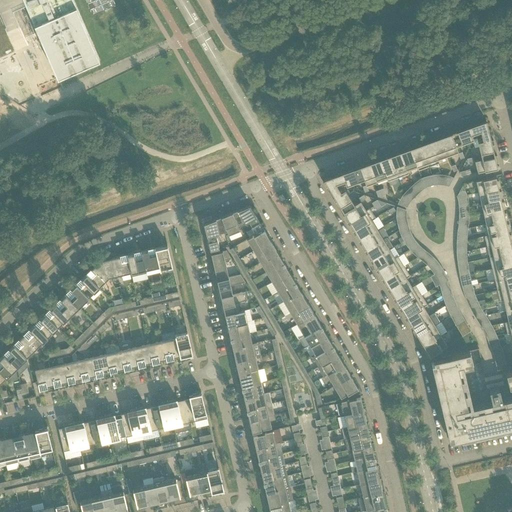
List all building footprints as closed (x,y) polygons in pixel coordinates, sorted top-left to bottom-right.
[(0,0),(0,57),(20,49),(28,45),(13,11),(18,9),(26,5),(41,41),(57,78),(99,60),(73,0),(0,0)] [(86,0),(92,13),(115,4),(113,0),(86,0)] [(486,120),(468,126),(473,139),(476,137),(477,141),(490,138),(486,120)] [(451,133),(455,145),(458,144),(473,139),(468,126),(466,127),(461,129),(454,131),(451,133)] [(441,136),(440,136),(447,155),(457,152),(455,145),(451,133),(450,131),(445,132),(446,134),(444,135),(442,136),(441,136)] [(436,138),(430,140),(437,159),(447,155),(440,136),(440,134),(435,136),(436,138)] [(420,144),(426,159),(427,163),(428,167),(438,163),(437,159),(430,140),(429,138),(425,140),(426,142),(424,143),(422,143),(420,144)] [(490,138),(477,141),(481,156),(482,159),(494,156),(493,150),(492,145),(491,141),(490,138)] [(410,147),(410,148),(417,166),(418,170),(428,167),(427,163),(426,159),(420,144),(419,142),(415,143),(416,146),(414,146),(412,147),(410,147)] [(400,151),(407,170),(408,169),(417,166),(410,148),(409,145),(405,147),(405,149),(404,150),(402,151),(400,151)] [(390,155),(398,178),(408,174),(407,170),(400,151),(399,149),(394,151),(395,153),(393,154),(391,154),(390,155)] [(380,159),(386,178),(388,181),(398,178),(390,155),(389,153),(384,154),(385,157),(383,157),(381,158),(380,159)] [(370,162),(369,162),(376,181),(383,179),(386,178),(380,159),(379,156),(374,158),(375,160),(373,161),(371,162),(370,162)] [(482,159),(475,161),(477,172),(497,167),(496,163),(495,161),(498,160),(497,156),(494,156),(482,159)] [(365,164),(359,166),(366,185),(376,181),(369,162),(369,160),(364,162),(365,164)] [(359,166),(342,173),(346,185),(360,180),(363,178),(364,178),(359,166)] [(342,173),(323,179),(324,181),(328,187),(333,195),(344,188),(343,186),(346,185),(342,173)] [(440,187),(446,185),(443,175),(437,178),(440,187)] [(429,188),(435,186),(431,176),(426,178),(429,188)] [(495,176),(476,180),(478,192),(498,187),(500,187),(499,183),(497,184),(496,181),(495,176)] [(419,192),(425,189),(422,180),(416,182),(419,192)] [(410,199),(416,197),(413,187),(407,190),(410,199)] [(498,187),(478,192),(481,203),(500,198),(503,197),(502,194),(499,194),(499,191),(498,189),(498,188),(498,187)] [(344,188),(333,195),(335,198),(337,202),(343,211),(354,204),(344,188)] [(468,201),(467,195),(457,197),(458,204),(468,201)] [(500,198),(481,203),(483,213),(503,209),(505,208),(504,205),(502,205),(501,202),(501,200),(500,198)] [(354,204),(343,211),(346,217),(344,218),(346,221),(346,222),(348,221),(366,210),(361,203),(360,201),(358,202),(354,205),(354,204)] [(249,205),(236,210),(237,212),(244,223),(248,220),(256,233),(264,229),(249,205)] [(470,212),(468,206),(458,208),(460,214),(470,212)] [(366,210),(348,221),(352,226),(350,227),(352,231),(354,230),(371,220),(375,218),(374,217),(369,208),(366,210)] [(503,209),(483,213),(486,224),(505,220),(508,219),(507,215),(504,216),(504,213),(503,210),(503,209)] [(221,216),(217,218),(217,220),(220,232),(227,231),(228,234),(239,230),(238,226),(244,223),(237,212),(236,210),(232,212),(221,216)] [(407,220),(404,214),(395,220),(399,225),(407,220)] [(217,218),(203,223),(210,251),(219,249),(215,233),(220,232),(217,220),(217,218)] [(469,224),(467,218),(458,220),(459,226),(469,224)] [(371,220),(354,230),(358,237),(356,238),(358,241),(360,240),(377,229),(371,220)] [(505,220),(486,224),(487,232),(488,235),(508,231),(510,230),(509,227),(507,227),(506,224),(506,221),(505,220)] [(410,232),(406,226),(398,231),(401,237),(410,232)] [(246,239),(253,250),(270,240),(264,229),(256,233),(246,239)] [(377,229),(360,240),(361,242),(362,244),(364,247),(362,248),(363,250),(364,251),(366,250),(383,239),(382,238),(377,229)] [(468,236),(466,229),(457,232),(458,238),(468,236)] [(488,235),(485,236),(487,247),(510,241),(511,240),(511,237),(509,238),(509,235),(508,233),(508,231),(488,235)] [(414,242),(411,236),(402,242),(406,247),(414,242)] [(383,239),(366,250),(367,252),(368,254),(370,256),(368,258),(369,259),(370,260),(372,259),(389,249),(392,247),(386,237),(383,239)] [(253,250),(260,262),(277,252),(270,240),(253,250)] [(467,247),(466,241),(456,243),(457,249),(467,247)] [(510,241),(487,247),(489,257),(511,251),(511,248),(511,245),(511,243),(510,242),(510,241)] [(421,250),(418,245),(410,250),(413,255),(421,250)] [(163,247),(155,248),(160,270),(161,275),(173,272),(172,267),(168,248),(167,246),(163,247)] [(155,248),(141,252),(146,273),(145,269),(159,266),(160,270),(155,248)] [(389,249),(372,259),(372,260),(373,261),(374,263),(375,265),(373,266),(375,269),(375,270),(377,269),(395,258),(394,258),(389,249)] [(210,254),(216,279),(228,277),(224,260),(231,258),(226,250),(210,254)] [(511,251),(489,257),(492,268),(511,263),(511,251)] [(141,252),(127,255),(132,276),(146,273),(141,252)] [(260,262),(266,272),(283,261),(277,252),(260,262)] [(431,258),(427,252),(419,257),(422,263),(431,258)] [(467,258),(466,252),(456,254),(457,260),(467,258)] [(127,255),(113,258),(117,276),(131,272),(131,276),(132,276),(127,255)] [(395,258),(377,269),(378,269),(378,270),(379,272),(380,274),(378,275),(380,278),(381,279),(383,278),(403,266),(403,265),(398,256),(395,258)] [(113,258),(100,261),(109,277),(117,276),(113,258)] [(439,266),(436,260),(427,266),(430,271),(439,266)] [(100,261),(86,274),(99,287),(109,277),(100,261)] [(266,272),(272,281),(289,271),(283,261),(266,272)] [(241,262),(238,264),(243,272),(246,270),(241,262)] [(468,269),(467,263),(457,265),(458,271),(468,269)] [(511,263),(492,268),(494,279),(511,275),(511,263)] [(403,266),(383,278),(384,280),(385,282),(387,285),(385,286),(386,288),(387,289),(389,288),(406,277),(409,275),(409,274),(403,266)] [(445,275),(442,270),(436,274),(439,279),(445,275)] [(272,281),(277,291),(295,281),(289,271),(272,281)] [(86,274),(76,285),(88,297),(99,287),(86,274)] [(216,279),(221,297),(232,294),(230,286),(245,282),(240,274),(228,277),(216,279)] [(470,280),(469,274),(459,276),(460,283),(470,280)] [(432,278),(437,286),(446,280),(444,277),(439,280),(436,275),(432,278)] [(511,275),(494,279),(497,290),(511,286),(511,275)] [(406,277),(389,288),(390,289),(391,292),(393,294),(391,296),(392,297),(393,299),(395,297),(412,287),(411,286),(407,279),(406,278),(406,277)] [(450,286),(447,280),(438,285),(441,291),(450,286)] [(278,292),(272,295),(278,304),(283,301),(300,291),(295,281),(277,291),(278,292)] [(76,285),(66,295),(78,307),(88,297),(76,285)] [(412,287),(395,297),(395,298),(396,299),(397,301),(399,304),(397,305),(398,307),(398,308),(400,307),(421,295),(420,294),(415,285),(412,287)] [(473,291),(471,285),(461,287),(463,293),(473,291)] [(511,286),(497,290),(499,300),(503,300),(511,297),(511,286)] [(232,294),(221,297),(225,314),(236,312),(240,311),(238,302),(247,300),(245,291),(232,294)] [(283,301),(290,312),(307,302),(300,291),(283,301)] [(453,296),(450,291),(441,296),(444,301),(453,296)] [(158,292),(151,294),(152,297),(151,298),(153,302),(160,301),(159,297),(159,296),(158,292)] [(66,295),(55,305),(68,318),(78,307),(66,295)] [(421,295),(400,307),(401,308),(403,311),(404,312),(402,314),(404,317),(404,318),(406,316),(423,306),(427,304),(421,295)] [(476,301),(475,295),(465,298),(466,304),(476,301)] [(511,297),(503,300),(506,311),(511,309),(511,297)] [(457,307),(453,301),(445,307),(448,312),(457,307)] [(290,312),(297,324),(314,313),(307,302),(290,312)] [(55,305),(45,315),(57,328),(68,318),(55,305)] [(423,306),(406,316),(409,322),(407,323),(409,326),(409,327),(412,326),(429,315),(428,315),(423,306)] [(481,312),(480,306),(470,308),(471,314),(481,312)] [(108,308),(102,314),(105,317),(111,312),(112,312),(108,308)] [(236,312),(225,314),(227,326),(247,321),(252,320),(249,309),(244,310),(240,311),(236,312)] [(268,314),(273,323),(276,321),(271,312),(268,314)] [(462,317),(458,312),(450,317),(453,322),(462,317)] [(314,313),(297,324),(303,335),(321,325),(314,313)] [(429,315),(412,326),(416,332),(414,334),(415,336),(416,337),(418,336),(439,322),(434,313),(429,315)] [(105,317),(102,314),(97,319),(100,323),(105,317)] [(45,315),(35,325),(47,338),(57,328),(45,315)] [(486,322),(485,316),(475,318),(477,324),(486,322)] [(227,326),(230,337),(249,332),(247,321),(227,326)] [(439,322),(418,336),(422,342),(420,343),(421,346),(423,345),(441,335),(446,332),(440,322),(439,322)] [(467,327),(464,322),(456,327),(459,332),(467,327)] [(278,324),(275,326),(280,334),(283,332),(278,324)] [(35,325),(24,335),(37,348),(47,338),(35,325)] [(98,330),(101,334),(107,328),(103,325),(98,330)] [(303,335),(298,338),(304,348),(309,345),(326,335),(321,325),(303,335)] [(89,326),(82,333),(86,336),(93,330),(89,326)] [(493,332),(492,326),(482,328),(484,334),(493,332)] [(187,332),(175,335),(180,356),(192,354),(187,332)] [(230,337),(232,348),(252,343),(249,332),(230,337)] [(86,336),(82,333),(76,339),(79,343),(86,336)] [(24,335),(14,345),(27,358),(37,348),(24,335)] [(175,338),(162,341),(166,359),(179,356),(180,357),(180,356),(175,335),(175,338)] [(281,337),(286,346),(290,344),(285,335),(281,337)] [(309,345),(315,355),(332,344),(326,335),(309,345)] [(441,335),(423,345),(427,352),(425,353),(427,356),(427,357),(430,355),(447,345),(441,335)] [(91,336),(85,342),(89,345),(89,346),(95,340),(91,336)] [(498,342),(496,336),(487,338),(488,344),(498,342)] [(162,341),(148,344),(152,362),(166,359),(162,341)] [(89,345),(85,342),(80,347),(84,351),(89,346),(89,345)] [(232,348),(235,361),(255,356),(252,343),(232,348)] [(148,344),(134,348),(138,365),(152,362),(148,344)] [(315,355),(312,357),(317,366),(321,364),(338,354),(332,344),(315,355)] [(14,345),(4,355),(16,368),(27,358),(14,345)] [(502,352),(500,346),(491,349),(492,355),(502,352)] [(134,348),(120,351),(124,368),(138,365),(134,348)] [(467,407),(457,364),(462,363),(462,367),(472,364),(469,350),(432,359),(433,361),(431,362),(449,441),(460,438),(461,439),(511,427),(511,370),(505,372),(508,385),(511,384),(511,401),(504,403),(502,398),(501,399),(498,387),(488,389),(491,401),(490,401),(491,406),(455,415),(454,410),(467,407)] [(120,351),(106,354),(110,372),(124,368),(120,351)] [(73,362),(63,364),(68,381),(82,378),(77,361),(76,355),(74,353),(71,356),(73,362)] [(106,354),(92,357),(96,375),(110,372),(106,354)] [(321,364),(317,366),(323,376),(327,374),(344,364),(338,354),(321,364)] [(4,355),(0,358),(0,371),(6,378),(16,368),(4,355)] [(235,361),(238,374),(258,369),(255,356),(235,361)] [(92,357),(77,361),(82,378),(96,375),(92,357)] [(505,364),(504,357),(494,360),(495,366),(505,364)] [(58,365),(49,367),(53,385),(68,381),(63,364),(62,358),(57,359),(58,365)] [(53,385),(49,367),(45,368),(44,362),(37,364),(38,370),(35,370),(38,382),(33,383),(34,389),(39,388),(47,386),(53,385)] [(327,374),(333,386),(351,375),(344,364),(327,374)] [(238,374),(241,386),(261,382),(258,369),(238,374)] [(351,375),(333,386),(340,398),(347,394),(348,396),(358,394),(357,393),(355,389),(358,387),(351,375)] [(241,386),(244,398),(263,393),(261,382),(241,386)] [(310,385),(314,392),(318,390),(313,383),(310,385)] [(189,398),(183,400),(188,423),(207,418),(201,392),(189,395),(189,398)] [(263,393),(244,398),(246,409),(266,404),(271,403),(268,392),(263,393)] [(341,402),(336,403),(338,415),(343,414),(363,409),(360,396),(340,401),(341,402)] [(173,426),(172,424),(167,400),(167,402),(158,404),(158,406),(152,407),(157,430),(173,426)] [(167,400),(172,424),(173,426),(188,423),(183,400),(174,402),(173,400),(167,401),(167,400)] [(266,404),(246,409),(249,420),(268,415),(272,415),(273,414),(271,403),(266,404)] [(130,412),(121,414),(126,437),(142,433),(136,407),(135,407),(136,409),(130,410),(130,412)] [(136,407),(142,433),(157,430),(152,407),(143,409),(142,407),(136,409),(136,407)] [(343,414),(346,426),(366,422),(363,409),(343,414)] [(105,414),(105,415),(111,441),(126,437),(121,414),(111,416),(111,414),(105,416),(105,414)] [(99,419),(90,421),(95,444),(111,441),(105,415),(104,415),(105,416),(99,417),(99,419)] [(268,415),(249,420),(252,432),(271,427),(268,415)] [(74,422),(73,422),(79,448),(95,444),(90,421),(80,424),(80,422),(74,423),(74,422)] [(65,427),(58,429),(63,451),(65,459),(81,455),(79,448),(74,424),(73,422),(73,423),(68,424),(67,425),(68,426),(65,427)] [(346,426),(341,428),(344,439),(349,438),(369,433),(366,422),(346,426)] [(42,429),(35,430),(36,434),(39,450),(40,452),(52,449),(47,430),(47,428),(46,428),(43,429),(42,429)] [(252,434),(255,448),(275,443),(272,430),(252,434)] [(349,438),(344,439),(347,450),(352,449),(371,444),(369,433),(349,438)] [(19,438),(12,440),(16,457),(18,462),(29,459),(28,454),(23,434),(23,435),(18,436),(19,438)] [(24,434),(23,434),(28,454),(29,459),(41,456),(40,452),(39,450),(36,434),(35,435),(34,435),(29,436),(29,434),(24,435),(24,434)] [(0,439),(0,440),(5,460),(6,465),(18,462),(16,457),(12,440),(6,441),(5,439),(0,440),(0,439)] [(275,443),(255,448),(258,459),(274,455),(277,454),(282,453),(279,442),(275,443)] [(352,449),(354,460),(374,455),(371,444),(352,449)] [(166,453),(158,454),(159,459),(160,459),(161,463),(167,461),(167,458),(166,453)] [(258,459),(260,470),(284,464),(282,453),(277,454),(258,459)] [(356,467),(351,468),(352,472),(357,471),(376,466),(374,455),(354,460),(356,467)] [(260,470),(263,481),(283,477),(287,476),(284,464),(260,470)] [(357,471),(360,484),(379,479),(376,466),(357,471)] [(218,467),(206,470),(211,492),(219,490),(223,489),(223,487),(218,467)] [(195,468),(185,471),(186,476),(185,476),(186,479),(189,495),(196,494),(197,493),(200,493),(200,492),(200,491),(196,473),(195,468)] [(206,471),(196,473),(200,491),(200,492),(200,493),(201,493),(204,492),(210,490),(211,492),(206,470),(206,471)] [(263,481),(266,492),(285,487),(289,486),(287,476),(283,477),(263,481)] [(152,477),(142,480),(143,485),(144,487),(147,503),(148,504),(148,505),(151,504),(152,504),(158,502),(153,479),(152,477)] [(163,477),(153,479),(158,502),(165,501),(169,500),(169,499),(168,498),(164,481),(163,477)] [(165,480),(164,481),(168,498),(169,499),(169,500),(172,499),(173,499),(180,497),(175,478),(166,480),(165,480)] [(360,484),(363,497),(382,492),(379,479),(360,484)] [(121,484),(110,487),(111,489),(116,510),(116,511),(120,511),(127,510),(123,490),(121,484)] [(143,485),(132,488),(137,507),(144,506),(148,505),(148,504),(147,503),(144,487),(143,485)] [(285,487),(266,492),(268,505),(288,500),(292,499),(289,486),(285,487)] [(111,489),(100,491),(101,495),(105,511),(116,511),(116,510),(111,489)] [(78,494),(73,495),(76,508),(81,506),(82,511),(94,511),(91,498),(89,492),(78,494)] [(358,498),(361,511),(385,505),(382,492),(363,497),(358,498)] [(98,496),(91,498),(94,511),(105,511),(101,495),(98,496)] [(268,505),(270,511),(290,511),(288,500),(268,505)] [(69,511),(67,502),(55,505),(55,506),(56,511),(69,511)]
